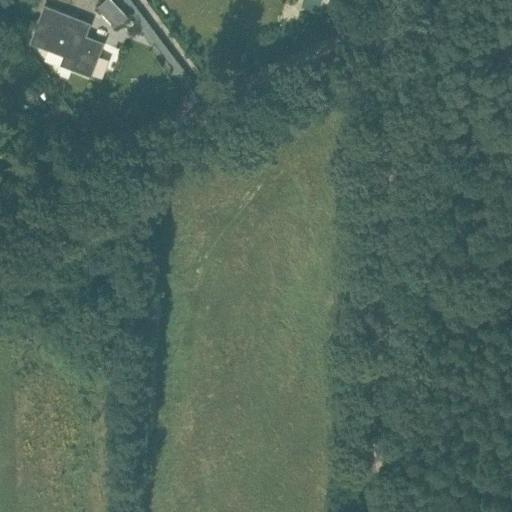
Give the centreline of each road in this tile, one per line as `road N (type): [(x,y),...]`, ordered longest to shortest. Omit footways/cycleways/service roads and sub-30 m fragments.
road 1 (track): [(364,511),(392,13),(411,0)]
road 2 (unclassified): [(0,201),(392,13)]
